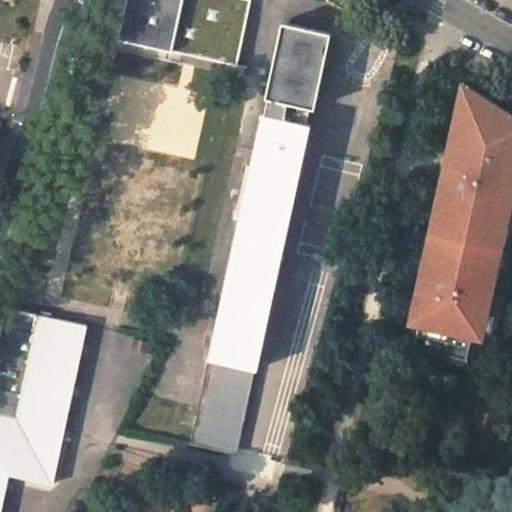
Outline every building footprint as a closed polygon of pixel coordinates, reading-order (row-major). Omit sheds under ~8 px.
[(125,0),(117,41),(237,66),(251,0),(125,0)] [(279,45),(323,56),(327,36),(283,27),(279,45)] [(463,82),(461,92),(473,87),(463,82)] [(511,151),(511,148),(511,111),(473,87),(461,92),(408,318),(416,321),(412,338),(464,354),(470,329),(478,331),(492,272),(483,270),(497,210),(506,212),(511,186),(511,151)] [(262,112),(210,353),(256,364),(307,122),(262,112)] [(497,210),(483,270),(492,272),(506,212),(497,210)] [(0,511),(8,473),(52,481),(85,324),(39,314),(19,414),(0,411),(0,511)] [(243,426),(197,416),(191,441),(238,450),(243,426)] [(194,478),(179,484),(165,511),(101,511),(93,508),(90,511),(212,511),(223,493),(194,478)]
